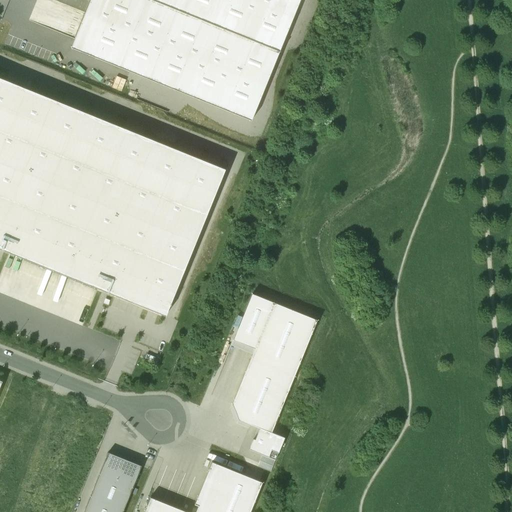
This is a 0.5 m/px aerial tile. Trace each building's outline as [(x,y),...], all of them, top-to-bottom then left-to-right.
[(90,0),(70,49),(250,122),(279,52),(280,53),(280,52),(279,51),(299,0),(90,0)] [(0,34),(6,36),(9,27),(0,23),(0,34)] [(224,170),(0,79),(0,249),(165,316),(224,170)] [(87,315),(95,290),(73,283),(70,291),(74,292),(71,302),(86,306),(85,312),(80,310),(79,312),(87,315)] [(316,320),(252,294),(233,340),(254,348),(232,404),(239,420),(259,429),(271,434),(316,320)] [(271,434),(259,429),(255,439),(253,439),(249,449),(261,454),(258,459),(273,465),(284,439),(271,434)] [(122,511),(141,466),(108,453),(83,511),(122,511)] [(143,511),(249,511),(261,482),(211,462),(194,505),(198,507),(195,511),(186,511),(149,497),(143,511)]
